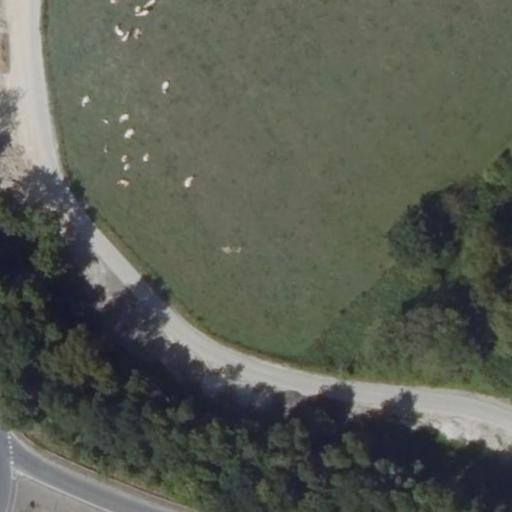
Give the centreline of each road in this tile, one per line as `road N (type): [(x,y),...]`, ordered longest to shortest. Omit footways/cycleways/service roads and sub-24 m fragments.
road 1 (track): [(13,0),(18,79),(41,181),(174,330),(225,360),(299,378),(423,389),(511,419)]
road 2 (primary): [(140,511),(0,443)]
